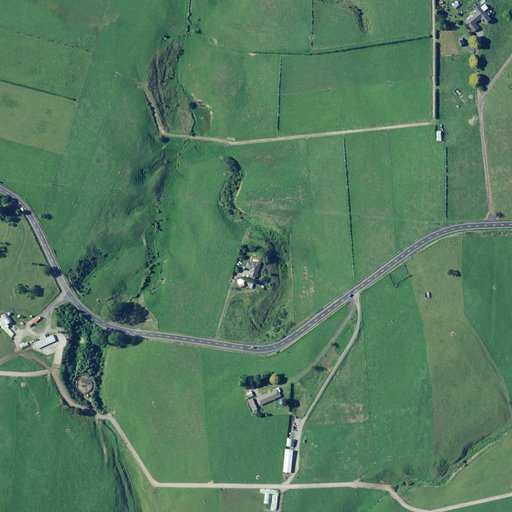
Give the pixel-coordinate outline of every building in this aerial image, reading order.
[(482,8),(480,6),(475,9),(478,13),(472,17),(471,16),(465,21),(469,27),(474,23),(475,24),(482,18),(483,19),(488,16),(486,13),(482,8)] [(261,264),(252,260),(251,263),(248,262),(246,267),(251,269),(250,272),(251,273),(249,277),(255,279),(261,264)] [(12,322),(7,313),(1,317),(6,325),(12,322)] [(46,338),(45,334),(39,337),(41,340),(34,343),(37,349),(55,341),(53,335),(46,338)] [(280,391),(279,387),(268,391),(269,393),(256,398),(259,406),(281,396),(279,392),(280,391)] [(257,410),(253,398),(248,400),(253,411),(257,410)]
